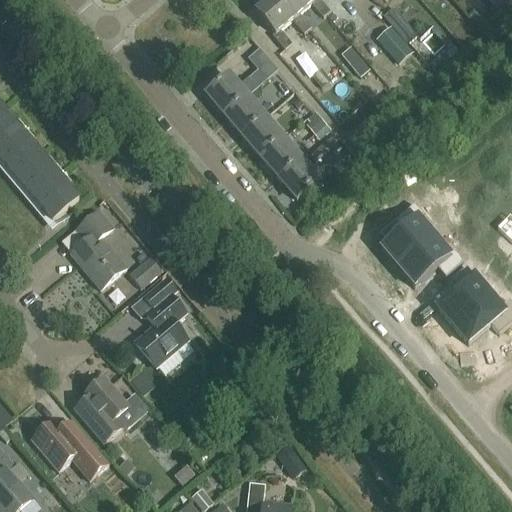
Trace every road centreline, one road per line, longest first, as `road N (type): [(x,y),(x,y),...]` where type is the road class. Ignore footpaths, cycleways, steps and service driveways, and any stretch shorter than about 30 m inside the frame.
road 1 (tertiary): [(428,511),(0,7)]
road 2 (residential): [(511,460),(350,272),(290,247),(120,31)]
